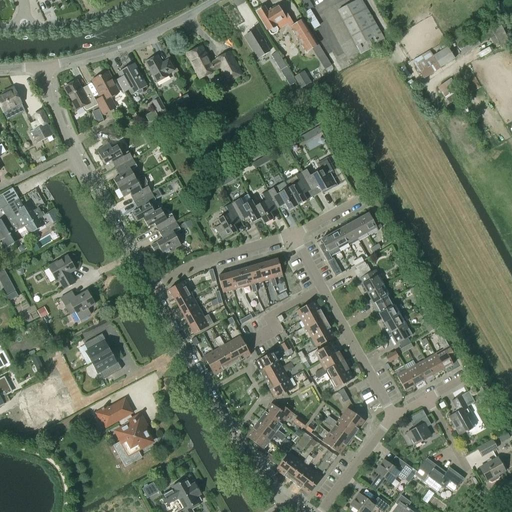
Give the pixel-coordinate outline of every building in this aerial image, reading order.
[(304,0),(302,2),(304,5),(307,11),(313,7),(307,0),(304,0)] [(378,45),(384,43),(385,42),(383,40),(360,0),(357,0),(337,11),(360,54),(378,44),(378,45)] [(286,13),(283,15),(277,7),(267,13),(264,7),(256,12),(270,34),(273,35),(277,33),(278,30),(276,26),(286,20),(290,27),(306,52),(317,45),(302,20),(293,25),(286,13)] [(500,48),(509,43),(500,26),(493,29),(492,27),(489,27),(488,27),(478,33),(483,42),(494,36),(500,48)] [(258,58),(269,52),(255,29),(254,30),(253,29),(248,33),(248,34),(244,36),(258,58)] [(462,55),(479,44),(473,35),(456,46),(462,55)] [(228,81),(241,74),(230,52),(217,59),(217,60),(210,64),(201,47),(187,54),(200,78),(214,71),(213,70),(220,66),(228,81)] [(432,56),(415,67),(416,68),(423,79),(454,59),(447,48),(447,47),(432,56)] [(277,52),(271,55),(280,71),(290,86),(296,82),(293,77),(286,67),(277,52)] [(167,74),(174,71),(168,60),(161,64),(158,63),(155,57),(145,63),(156,83),(168,76),(167,74)] [(142,90),(142,89),(147,86),(134,63),(118,72),(121,77),(116,80),(123,93),(128,90),(131,95),(136,92),(136,93),(137,93),(137,94),(138,94),(139,94),(140,94),(141,94),(141,93),(142,93),(142,92),(142,91),(142,90)] [(109,98),(118,93),(107,72),(92,80),(97,89),(97,88),(99,92),(101,97),(95,101),(103,115),(114,109),(109,98)] [(300,73),(293,77),(296,82),(299,88),(300,89),(307,85),(300,73)] [(458,90),(450,78),(437,87),(445,99),(458,90)] [(66,87),(63,88),(68,96),(71,102),(70,103),(74,112),(83,107),(84,110),(87,111),(97,105),(89,90),(83,93),(77,81),(66,87)] [(0,107),(3,113),(21,104),(13,87),(7,90),(8,92),(0,96),(0,107)] [(165,109),(159,98),(153,101),(159,112),(165,109)] [(36,144),(52,136),(46,124),(48,123),(42,111),(33,116),(39,127),(30,132),(36,144)] [(318,127),(311,131),(314,136),(321,132),(318,127)] [(108,143),(96,150),(105,165),(111,161),(115,168),(132,159),(128,151),(122,154),(117,146),(111,149),(108,143)] [(119,176),(113,180),(118,189),(135,179),(130,170),(136,167),(132,159),(115,168),(119,176)] [(337,187),(330,173),(334,171),(328,159),(317,165),(320,171),(312,175),(309,169),(301,174),(311,191),(318,187),(323,195),(337,187)] [(285,183),(298,206),(307,201),(303,195),(311,191),(301,174),(285,183)] [(135,179),(118,189),(123,198),(130,194),(134,202),(151,192),(151,190),(144,176),(141,175),(135,179)] [(285,183),(276,188),(268,192),(277,210),(285,205),(288,212),(298,206),(285,183)] [(0,195),(20,229),(24,226),(29,234),(29,233),(29,232),(43,224),(44,225),(40,217),(43,215),(38,207),(35,209),(31,202),(30,202),(31,203),(19,210),(14,202),(18,199),(12,188),(0,195)] [(132,214),(131,215),(132,218),(135,221),(136,220),(137,222),(143,218),(154,212),(159,209),(158,207),(155,200),(151,192),(134,202),(138,209),(132,213),(132,214)] [(277,210),(268,192),(260,197),(263,203),(254,208),(261,219),(260,219),(264,225),(274,220),(270,214),(277,210)] [(20,229),(0,195),(0,194),(0,209),(1,209),(6,217),(0,220),(0,240),(2,239),(6,247),(7,247),(6,246),(21,237),(21,238),(22,238),(17,230),(20,229)] [(247,195),(238,201),(231,205),(241,223),(248,218),(252,224),(260,219),(261,219),(254,208),(247,195)] [(241,223),(231,205),(223,210),(226,216),(217,221),(221,227),(215,230),(222,242),(237,233),(233,227),(241,223)] [(154,212),(143,218),(148,228),(154,224),(159,232),(162,230),(176,222),(171,214),(165,217),(160,209),(159,209),(154,212)] [(368,213),(358,219),(368,235),(377,230),(377,231),(378,231),(377,230),(381,227),(377,219),(373,221),(368,213)] [(358,219),(349,224),(358,241),(368,235),(358,219)] [(189,220),(178,226),(181,231),(192,225),(189,220)] [(163,239),(151,246),(155,253),(158,251),(163,259),(177,251),(176,249),(181,246),(174,233),(180,230),(176,222),(162,230),(159,232),(163,239)] [(349,224),(339,229),(349,246),(358,241),(349,224)] [(339,229),(330,234),(339,251),(349,246),(339,229)] [(321,244),(318,246),(320,249),(327,262),(332,260),(330,256),(337,252),(339,251),(330,234),(320,240),(322,243),(321,244)] [(69,273),(75,270),(67,256),(48,267),(56,281),(59,279),(64,289),(75,283),(69,273)] [(277,259),(267,262),(272,279),(274,278),(282,276),(277,259)] [(267,262),(257,265),(262,281),(270,279),(272,279),(267,262)] [(364,263),(355,268),(356,269),(357,272),(355,273),(367,294),(383,285),(383,284),(375,270),(371,272),(367,266),(366,267),(364,263)] [(257,265),(248,268),(252,284),(254,284),(262,281),(257,265)] [(248,268),(238,270),(243,287),(250,285),(252,284),(248,268)] [(238,270),(228,273),(233,290),(243,287),(238,270)] [(218,276),(223,293),(233,290),(228,273),(218,276)] [(184,281),(168,290),(173,299),(189,290),(184,281)] [(383,285),(367,294),(372,303),(371,304),(374,309),(383,304),(392,299),(383,285)] [(415,287),(409,290),(412,295),(418,292),(415,287)] [(189,290),(173,299),(178,308),(194,299),(189,290)] [(87,309),(95,304),(87,291),(75,298),(71,292),(60,298),(70,315),(75,312),(80,321),(91,315),(87,309)] [(194,299),(178,308),(183,317),(199,308),(194,299)] [(383,304),(374,309),(377,315),(378,314),(383,322),(384,323),(400,314),(392,299),(383,304)] [(301,320),(320,310),(315,301),(296,311),(301,320)] [(199,308),(183,317),(188,326),(204,317),(199,308)] [(306,329),(325,319),(320,310),(301,320),(304,327),(306,329)] [(400,314),(384,323),(396,345),(399,343),(401,348),(405,346),(410,343),(407,338),(412,335),(408,329),(400,314)] [(204,317),(188,326),(194,335),(213,324),(208,315),(204,317)] [(311,338),(330,328),(325,319),(306,329),(304,327),(300,329),(303,334),(307,332),(311,338)] [(433,320),(428,322),(433,330),(438,327),(433,320)] [(335,337),(330,328),(311,338),(316,347),(335,337)] [(435,335),(444,351),(435,356),(444,371),(453,366),(450,361),(455,358),(440,332),(435,335)] [(91,363),(110,352),(107,346),(108,346),(105,340),(101,342),(97,336),(84,344),(87,351),(85,352),(91,363)] [(240,336),(230,341),(241,360),(250,355),(247,350),(242,340),(240,337),(240,336)] [(219,348),(213,351),(223,370),(232,365),(222,346),(224,345),(222,340),(216,343),(219,348)] [(224,345),(222,346),(232,365),(241,360),(230,341),(224,345)] [(286,341),(280,345),(285,352),(291,349),(286,341)] [(333,342),(314,353),(319,362),(338,351),(333,342)] [(213,351),(203,356),(214,375),(223,370),(213,351)] [(301,351),(297,354),(300,360),(305,357),(301,351)] [(338,351),(319,362),(323,368),(324,371),(343,360),(338,351)] [(393,352),(385,357),(388,363),(398,357),(395,352),(395,351),(393,352)] [(110,352),(91,363),(97,374),(99,373),(103,380),(117,372),(114,366),(118,364),(115,358),(114,359),(110,352)] [(254,362),(255,363),(259,372),(278,361),(273,352),(254,362)] [(426,361),(434,377),(444,371),(435,356),(426,361)] [(40,362),(38,357),(31,359),(32,361),(35,367),(41,364),(40,362)] [(323,368),(319,371),(322,376),(326,374),(330,380),(348,369),(343,360),(324,371),(323,368)] [(278,361),(259,372),(265,381),(270,378),(283,370),(285,373),(289,370),(286,365),(282,367),(278,361)] [(434,377),(426,361),(416,366),(425,382),(434,377)] [(407,372),(415,387),(425,382),(416,366),(407,372)] [(348,369),(330,380),(335,389),(353,378),(348,369)] [(270,378),(265,381),(269,390),(288,379),(285,373),(283,370),(270,378)] [(47,377),(44,371),(38,374),(41,380),(43,379),(47,377)] [(415,387),(407,372),(397,377),(405,392),(415,387)] [(4,377),(1,379),(0,379),(0,405),(3,404),(3,405),(9,401),(7,396),(12,393),(4,377)] [(288,379),(269,390),(274,399),(283,394),(286,392),(293,388),(288,379)] [(43,387),(25,395),(28,403),(30,402),(31,406),(26,409),(35,427),(49,421),(50,422),(58,419),(49,399),(62,393),(57,380),(43,387)] [(472,416),(468,408),(475,404),(469,393),(452,403),(458,413),(449,418),(459,438),(466,434),(467,434),(469,433),(468,432),(473,430),(467,419),(472,416)] [(134,420),(133,421),(129,414),(131,413),(124,401),(108,409),(107,407),(103,409),(103,408),(101,409),(101,410),(95,413),(99,421),(102,420),(105,427),(117,421),(122,429),(117,432),(121,441),(113,446),(125,467),(141,458),(137,449),(150,442),(138,420),(135,422),(134,420)] [(271,403),(264,412),(269,416),(277,421),(282,425),(290,413),(291,412),(282,406),(281,405),(280,406),(278,409),(271,403)] [(347,408),(341,417),(358,429),(364,421),(347,408)] [(264,412),(258,420),(275,433),(274,435),(278,439),(282,434),(277,430),(282,425),(277,421),(269,416),(264,412)] [(297,416),(293,422),(302,428),(302,429),(306,423),(297,416)] [(336,422),(334,425),(352,437),(358,429),(341,417),(336,422)] [(426,429),(431,426),(426,417),(416,423),(419,428),(407,435),(414,447),(431,437),(426,429)] [(333,427),(328,434),(346,446),(352,437),(334,425),(336,422),(332,419),(328,424),(333,427)] [(258,420),(252,429),(269,441),(274,435),(275,433),(258,420)] [(309,425),(305,429),(310,433),(314,428),(311,426),(309,425)] [(252,429),(246,437),(259,446),(256,449),(264,455),(266,452),(263,449),(269,441),(252,429)] [(322,442),(335,451),(339,454),(346,446),(328,434),(322,442)] [(284,443),(279,448),(284,452),(285,452),(291,445),(284,439),(282,441),(282,442),(284,443)] [(482,458),(497,450),(493,442),(478,450),(482,458)] [(278,472),(284,477),(297,460),(289,453),(276,471),(278,472)] [(454,494),(465,480),(450,469),(446,474),(428,460),(429,458),(439,453),(429,457),(415,477),(440,496),(446,488),(454,494)] [(380,475),(371,487),(377,492),(384,482),(386,480),(392,484),(398,477),(398,476),(403,480),(412,468),(403,461),(398,458),(393,465),(392,467),(384,461),(384,462),(376,472),(380,475)] [(480,469),(482,472),(488,482),(490,481),(491,483),(492,484),(499,480),(499,478),(498,477),(505,473),(498,459),(480,469)] [(305,466),(308,468),(311,464),(308,462),(306,460),(303,464),(297,460),(284,477),(293,483),(305,466)] [(301,489),(314,472),(308,468),(305,466),(293,483),(301,489)] [(309,496),(322,478),(314,472),(301,489),(309,496)] [(164,498),(162,499),(164,504),(166,503),(167,504),(176,499),(178,498),(178,499),(184,509),(184,510),(185,510),(186,511),(193,511),(192,509),(194,508),(199,505),(198,503),(199,502),(198,500),(196,497),(200,494),(194,483),(190,485),(186,479),(176,484),(178,488),(174,490),(173,489),(172,489),(162,495),(164,498)] [(158,493),(152,484),(142,490),(147,499),(158,493)] [(371,511),(375,507),(381,511),(385,511),(389,507),(378,499),(373,505),(359,495),(351,506),(358,511),(371,511)] [(395,503),(398,506),(393,511),(411,511),(406,508),(411,502),(401,495),(395,503)]
